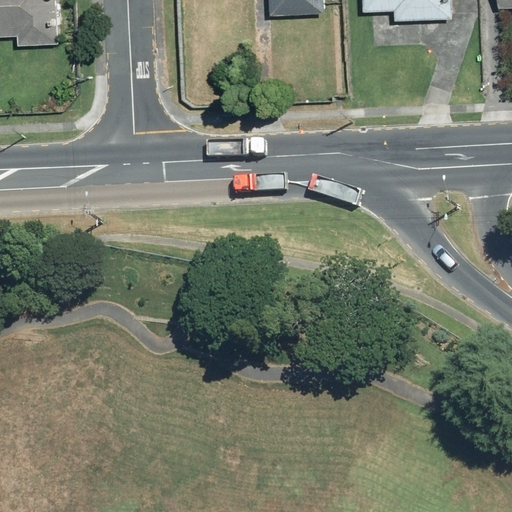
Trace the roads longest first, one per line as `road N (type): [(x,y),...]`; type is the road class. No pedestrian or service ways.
road 1 (secondary): [(138,173),(374,160)]
road 2 (secondary): [(511,303),(465,279),(426,243),(374,160)]
road 3 (residential): [(138,173),(127,0)]
road 4 (secondary): [(0,180),(138,173)]
